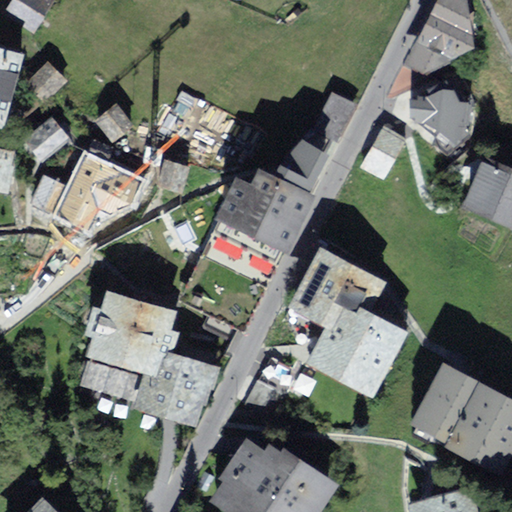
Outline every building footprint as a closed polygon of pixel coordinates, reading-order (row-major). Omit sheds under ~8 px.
[(0,0),(0,15),(28,32),(47,0),(0,0)] [(465,0),(432,0),(402,64),(423,72),(470,45),(465,0)] [(22,50),(0,44),(0,119),(3,121),(22,50)] [(61,78),(48,63),(28,80),(41,96),(61,78)] [(460,81),(444,79),(411,96),(409,118),(435,137),(435,144),(446,156),(471,134),(474,100),(460,81)] [(354,104),(331,92),(311,128),(335,140),(354,104)] [(109,103),(92,117),(106,135),(124,121),(109,103)] [(22,139),(37,157),(63,136),(49,118),(22,139)] [(355,165),(382,179),(406,135),(380,121),(355,165)] [(104,144),(87,138),(81,154),(98,160),(104,144)] [(268,162),(265,169),(309,190),(328,155),(302,138),(276,165),(268,162)] [(9,145),(0,143),(0,190),(2,191),(9,145)] [(188,166),(160,155),(149,183),(177,194),(188,166)] [(511,171),(480,158),(461,204),(511,225),(511,171)] [(95,168),(78,161),(69,180),(87,188),(95,168)] [(230,174),(210,215),(285,252),(313,192),(309,190),(265,169),(256,164),(248,182),(230,174)] [(64,181),(37,170),(24,202),(52,213),(64,181)] [(102,204),(67,187),(53,216),(87,233),(102,204)] [(381,275),(312,241),(284,303),(322,323),(301,358),(365,393),(402,329),(364,307),(381,275)] [(171,306),(101,286),(72,383),(128,399),(126,406),(192,425),(211,361),(160,346),(171,306)] [(287,368),(265,357),(244,397),(267,409),(287,368)] [(494,478),(511,446),(511,406),(437,364),(402,426),(494,478)] [(317,511),(340,475),(286,443),(283,449),(270,441),(265,449),(245,437),(211,494),(231,506),(227,511),(317,511)] [(470,511),(465,487),(400,502),(402,511),(470,511)] [(55,511),(34,492),(15,511),(55,511)]
